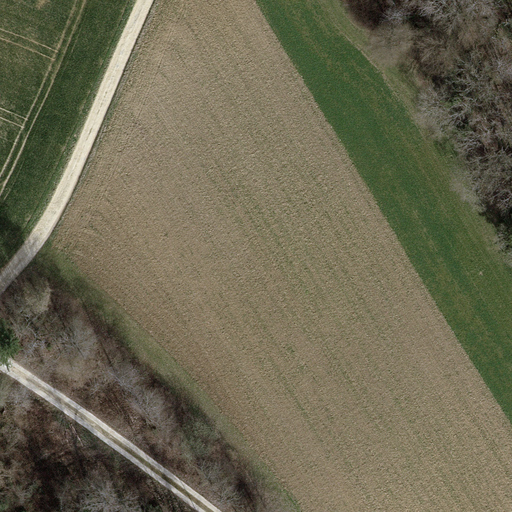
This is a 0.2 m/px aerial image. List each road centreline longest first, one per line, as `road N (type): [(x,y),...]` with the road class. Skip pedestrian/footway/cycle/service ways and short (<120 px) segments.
road 1 (track): [(142,0),(68,175),(0,293)]
road 2 (track): [(0,364),(208,511)]
